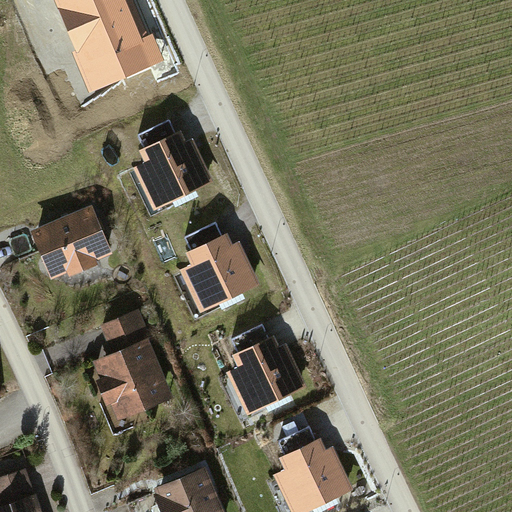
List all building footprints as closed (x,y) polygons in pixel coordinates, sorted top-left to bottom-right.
[(152,61),(126,0),(60,0),(81,49),(85,47),(100,83),(152,61)] [(156,211),(211,183),(195,151),(187,155),(181,143),(145,160),(151,172),(140,178),(156,211)] [(99,202),(37,228),(57,277),(76,270),(78,276),(105,265),(103,260),(120,253),(99,202)] [(232,245),(226,233),(189,251),(195,263),(184,268),(202,306),(257,280),(239,242),(232,245)] [(116,355),(98,363),(124,424),(180,400),(141,311),(104,327),(116,355)] [(278,349),(272,336),(236,354),(242,365),(230,370),(249,409),(303,383),(285,346),(278,349)] [(326,450),(320,438),(282,456),(287,467),(276,472),(295,511),(350,485),(333,447),(326,450)] [(229,511),(212,468),(158,490),(167,511),(229,511)] [(44,511),(29,471),(0,482),(0,499),(4,510),(0,511),(44,511)]
